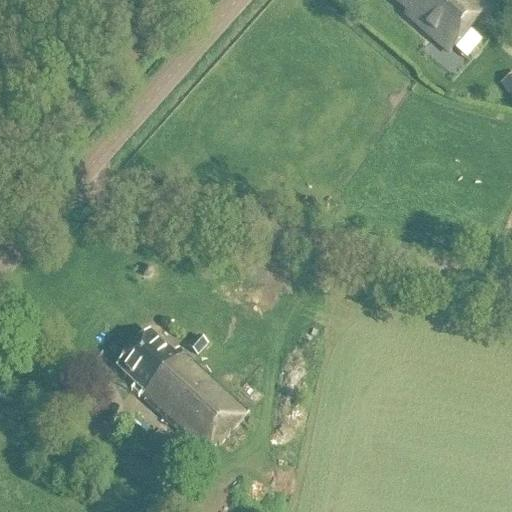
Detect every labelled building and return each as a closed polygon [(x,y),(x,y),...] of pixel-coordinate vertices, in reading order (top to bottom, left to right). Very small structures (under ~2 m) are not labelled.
[(448,56),(486,13),(472,0),(390,0),(415,21),(412,24),(448,56)] [(511,79),(501,87),(511,102),(511,79)] [(218,450),(249,417),(193,365),(182,356),(179,353),(174,358),(150,335),(117,370),(144,397),(141,400),(145,404),(144,405),(204,462),(217,448),(218,450)] [(208,350),(198,340),(188,351),(199,360),(208,350)] [(166,475),(181,459),(158,437),(142,453),(166,475)]
